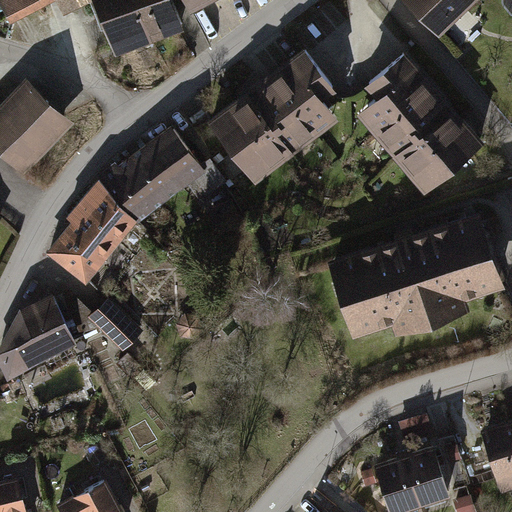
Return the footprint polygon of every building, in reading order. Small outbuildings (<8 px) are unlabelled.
[(47,0),(0,0),(0,7),(7,21),(47,0)] [(149,42),(131,0),(55,0),(63,15),(91,1),(115,57),(149,42)] [(131,0),(149,42),(183,28),(170,0),(131,0)] [(185,0),(192,11),(213,0),(185,0)] [(400,0),(438,36),(472,0),(400,0)] [(298,43),(202,120),(251,182),(337,114),(321,95),(333,86),(298,43)] [(381,87),(352,112),(422,193),(486,138),(406,45),(370,75),(381,87)] [(23,73),(0,99),(0,153),(23,173),(73,117),(23,73)] [(125,156),(160,199),(184,179),(201,200),(226,179),(208,157),(201,163),(166,122),(125,156)] [(160,199),(125,156),(122,153),(98,172),(137,218),(160,199)] [(137,218),(98,172),(66,216),(69,219),(43,253),(85,283),(137,218)] [(504,286),(477,206),(325,256),(352,338),(392,325),(394,332),(467,308),(464,299),(504,286)] [(13,310),(0,340),(0,369),(6,378),(78,340),(51,293),(13,310)] [(145,327),(108,295),(89,317),(126,349),(145,327)] [(185,315),(174,327),(187,338),(198,326),(185,315)] [(424,414),(398,422),(403,439),(429,431),(424,414)] [(511,420),(480,431),(500,492),(511,487),(511,420)] [(404,455),(420,505),(448,497),(432,446),(404,455)] [(444,448),(449,463),(458,460),(453,446),(444,448)] [(375,464),(390,511),(398,511),(420,505),(404,455),(375,464)] [(121,511),(103,474),(51,500),(56,511),(121,511)] [(25,511),(17,476),(0,479),(0,511),(25,511)] [(469,494),(453,499),(457,511),(474,511),(469,494)]
